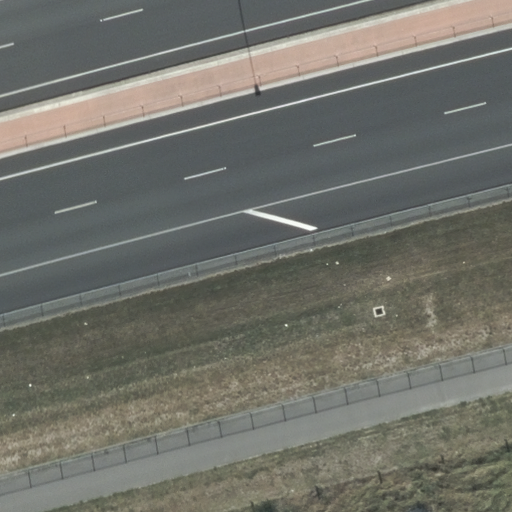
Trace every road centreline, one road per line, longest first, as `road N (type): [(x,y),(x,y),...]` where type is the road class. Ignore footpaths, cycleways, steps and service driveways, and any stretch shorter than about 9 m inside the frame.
road 1 (motorway): [(511,95),(0,226)]
road 2 (motorway): [(0,48),(187,0)]
